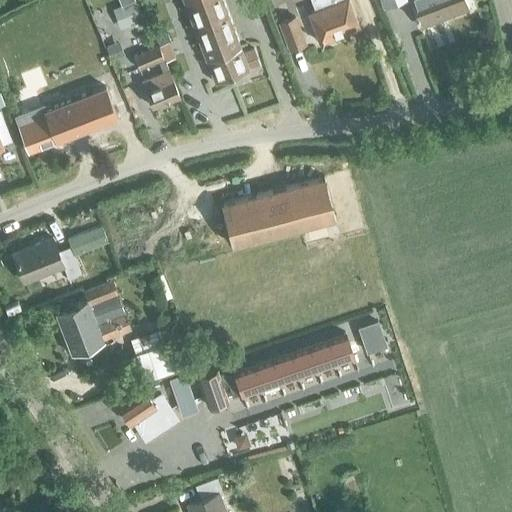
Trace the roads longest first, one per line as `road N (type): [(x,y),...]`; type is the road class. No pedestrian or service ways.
road 1 (residential): [(0,222),(216,143),(511,91)]
road 2 (residential): [(115,511),(0,346)]
road 3 (unknown): [(93,479),(218,427)]
